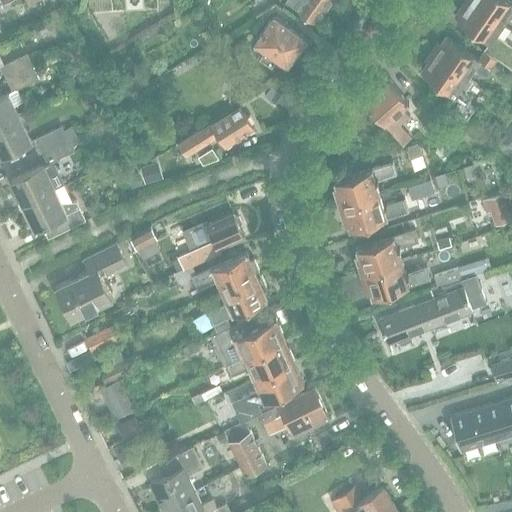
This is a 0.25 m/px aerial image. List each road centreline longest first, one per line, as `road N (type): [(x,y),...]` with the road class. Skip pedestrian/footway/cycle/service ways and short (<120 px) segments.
road 1 (residential): [(463,511),(316,307),(292,239),(288,169),(296,150),(319,99),(394,0)]
road 2 (residential): [(110,477),(0,250)]
